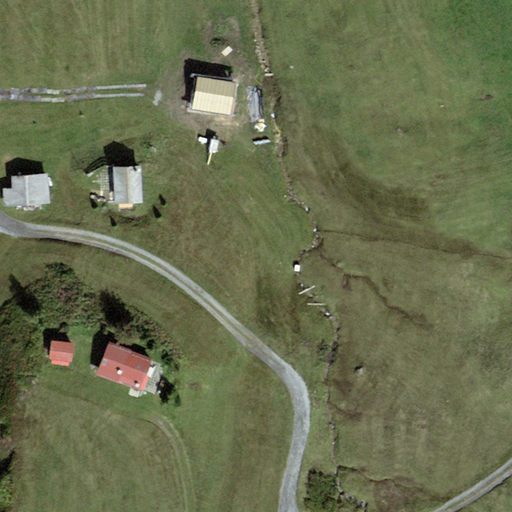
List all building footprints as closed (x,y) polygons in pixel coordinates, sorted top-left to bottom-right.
[(231,84),(195,82),(193,109),(229,111),(231,84)] [(139,167),(111,171),(116,209),(143,205),(139,167)] [(50,177),(12,181),(15,209),(53,205),(50,177)] [(75,347),(53,344),(50,363),(72,366),(75,347)] [(151,365),(106,349),(96,376),(141,393),(151,365)]
